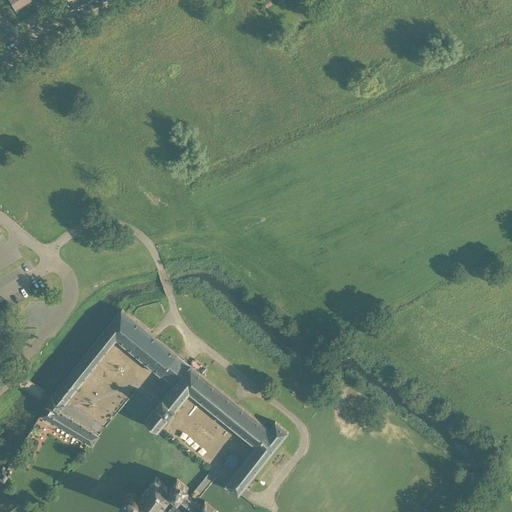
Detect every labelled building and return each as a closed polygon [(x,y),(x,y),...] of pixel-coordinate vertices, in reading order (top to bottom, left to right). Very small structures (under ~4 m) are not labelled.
[(29,0),(10,0),(15,8),(29,0)] [(163,400),(158,406),(157,408),(145,421),(158,432),(171,416),(175,410),(176,410),(190,393),(256,446),(231,478),(229,481),(225,485),(238,495),(241,492),(243,490),(244,489),(288,432),(276,422),(269,429),(122,310),(109,327),(55,396),(52,395),(51,396),(65,404),(117,339),(166,380),(173,386),(163,400)] [(99,436),(59,411),(60,410),(65,404),(51,396),(47,402),(46,404),(48,406),(40,416),(92,446),(99,436)] [(233,467),(239,457),(233,453),(226,463),(233,467)] [(8,470),(3,467),(0,471),(0,477),(5,481),(9,475),(10,475),(11,474),(11,473),(11,472),(11,471),(10,470),(9,470),(8,470)] [(171,496),(184,507),(191,498),(188,496),(181,490),(183,487),(173,479),(164,490),(151,480),(141,492),(136,488),(135,487),(134,487),(133,487),(130,487),(129,488),(127,488),(126,489),(125,489),(124,490),(124,491),(122,492),(122,493),(121,494),(121,495),(120,496),(120,497),(119,498),(119,500),(119,502),(119,504),(120,505),(121,508),(121,509),(122,510),(123,511),(143,511),(145,511),(146,511),(214,511),(206,506),(204,509),(198,504),(195,501),(195,502),(188,510),(190,511),(162,511),(160,510),(171,496)]
